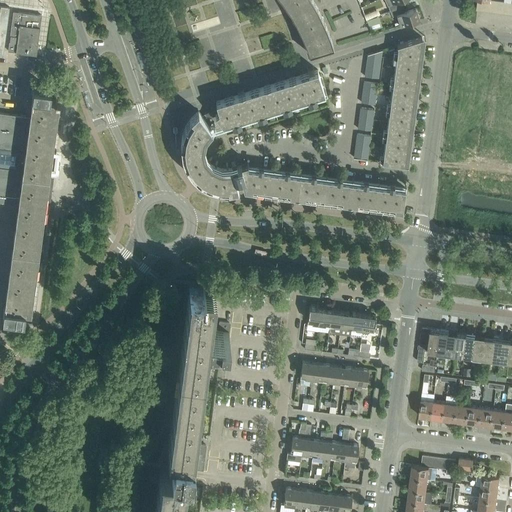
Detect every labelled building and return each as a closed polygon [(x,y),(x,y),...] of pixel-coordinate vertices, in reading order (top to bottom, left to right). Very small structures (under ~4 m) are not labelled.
[(282,0),(292,13),(303,34),(311,53),(333,46),(330,35),(326,25),(318,9),(313,0),(282,0)] [(385,0),(388,5),(390,11),(403,6),(399,0),(385,0)] [(10,7),(0,5),(0,30),(7,32),(10,7)] [(405,11),(403,6),(390,11),(393,16),(397,14),(401,25),(420,19),(416,8),(405,11)] [(13,17),(8,50),(36,54),(42,14),(18,11),(17,17),(13,17)] [(405,164),(422,37),(397,45),(382,161),(405,164)] [(378,77),(382,49),(368,54),(365,75),(378,77)] [(325,91),(318,69),(292,77),(299,99),(325,91)] [(299,99),(292,77),(267,85),(274,107),(299,99)] [(375,103),(378,82),(364,80),(361,101),(375,103)] [(274,107),(267,85),(242,93),(248,115),(274,107)] [(52,153),(55,129),(59,98),(55,98),(55,100),(50,99),(51,89),(33,87),(32,97),(35,97),(33,116),(28,150),(26,163),(26,169),(49,173),(50,166),(52,153)] [(248,115),(242,93),(216,101),(219,110),(215,113),(223,123),(248,115)] [(371,129),(374,108),(361,107),(358,128),(371,129)] [(248,166),(248,163),(249,161),(248,161),(247,162),(232,168),(221,168),(212,164),(204,156),(202,146),(204,136),(211,127),(198,110),(190,119),(185,127),(183,134),(181,146),(182,156),(186,165),(191,174),(198,180),(206,185),(217,189),(228,189),(238,187),(237,181),(242,180),(244,189),(252,190),(251,193),(263,195),(264,191),(402,210),(405,187),(248,166)] [(0,146),(28,150),(33,116),(4,112),(0,142),(0,146)] [(368,159),(371,134),(357,133),(354,157),(368,159)] [(0,200),(21,203),(26,169),(0,166),(0,200)] [(44,218),(49,173),(26,169),(21,203),(21,206),(20,209),(15,244),(39,247),(44,218)] [(31,311),(36,273),(36,272),(39,247),(15,244),(12,270),(7,307),(4,307),(3,317),(24,320),(24,319),(31,320),(31,316),(29,316),(30,314),(27,314),(27,315),(24,315),(25,310),(31,311)] [(218,329),(207,327),(213,288),(189,285),(189,286),(192,286),(184,348),(204,351),(206,340),(211,341),(213,345),(228,341),(231,322),(219,321),(218,329)] [(318,324),(321,307),(310,305),(307,323),(318,324)] [(329,326),(332,308),(321,307),(318,324),(329,326)] [(339,333),(342,310),(332,308),(329,326),(329,332),(339,333)] [(350,335),(353,311),(342,310),(339,333),(350,335)] [(353,311),(350,335),(352,337),(354,335),(361,336),(362,330),(364,313),(353,311)] [(376,314),(364,313),(362,330),(373,332),(376,314)] [(427,349),(430,327),(422,326),(417,360),(424,361),(425,349),(427,349)] [(437,351),(440,329),(430,327),(427,349),(437,351)] [(446,352),(448,330),(440,329),(437,351),(446,352)] [(455,353),(458,331),(448,330),(446,352),(455,353)] [(463,354),(466,332),(458,331),(455,353),(463,354)] [(472,355),(475,333),(466,332),(463,354),(472,355)] [(481,356),(484,335),(475,333),(472,355),(481,356)] [(490,358),(493,336),(484,335),(481,356),(490,358)] [(499,359),(502,337),(493,336),(490,358),(499,359)] [(507,360),(510,338),(502,337),(499,359),(507,360)] [(192,442),(204,351),(184,348),(170,449),(167,448),(167,449),(174,450),(174,455),(172,455),(171,465),(171,466),(184,468),(201,470),(203,453),(206,453),(207,444),(192,442)] [(435,371),(436,360),(431,359),(430,363),(423,362),(422,369),(435,371)] [(311,379),(313,361),(303,360),(300,383),(311,385),(312,379),(311,379)] [(322,380),(325,363),(313,361),(311,379),(312,379),(322,380)] [(333,382),(335,364),(325,363),(322,380),(333,382)] [(344,383),(346,366),(335,364),(333,382),(344,383)] [(354,384),(357,367),(346,366),(344,383),(354,384)] [(369,369),(357,367),(354,384),(366,386),(369,369)] [(431,416),(433,400),(421,398),(419,415),(431,416)] [(443,418),(445,401),(433,400),(431,416),(443,418)] [(455,420),(457,403),(445,401),(443,418),(455,420)] [(467,421),(469,404),(457,403),(455,420),(467,421)] [(479,423),(481,406),(469,404),(467,421),(479,423)] [(491,424),(493,408),(481,406),(479,423),(491,424)] [(505,409),(493,408),(491,424),(503,426),(505,409)] [(511,427),(511,410),(505,409),(503,426),(511,427)] [(301,454),(304,436),(293,435),(290,451),(287,451),(286,458),(301,460),(301,454)] [(312,455),(315,438),(304,436),(301,454),(312,455)] [(323,457),(326,439),(315,438),(312,455),(323,457)] [(334,458),(337,441),(326,439),(323,457),(334,458)] [(345,459),(347,442),(337,441),(334,458),(345,459)] [(359,443),(347,442),(345,459),(356,461),(359,443)] [(472,469),(474,458),(459,456),(458,467),(472,469)] [(177,511),(183,476),(184,468),(171,466),(171,465),(160,463),(160,464),(163,465),(157,511),(177,511)] [(427,465),(421,465),(412,463),(410,476),(428,478),(429,466),(427,465)] [(498,487),(500,475),(483,473),(481,485),(498,487)] [(426,490),(428,478),(410,476),(409,488),(426,490)] [(497,499),(498,487),(481,485),(480,497),(497,499)] [(295,505),(297,487),(286,486),(284,503),(295,505)] [(306,506),(308,489),(297,487),(295,505),(306,506)] [(424,502),(426,490),(409,488),(407,499),(424,502)] [(317,507),(319,490),(308,489),(306,506),(317,507)] [(318,511),(327,511),(330,492),(319,490),(317,507),(317,511),(318,511)] [(327,511),(338,511),(339,510),(341,493),(330,492),(327,511)] [(352,494),(341,493),(339,510),(350,511),(352,494)] [(495,511),(497,499),(480,497),(478,509),(495,511)] [(409,511),(423,511),(424,502),(407,499),(406,511),(409,511)]
